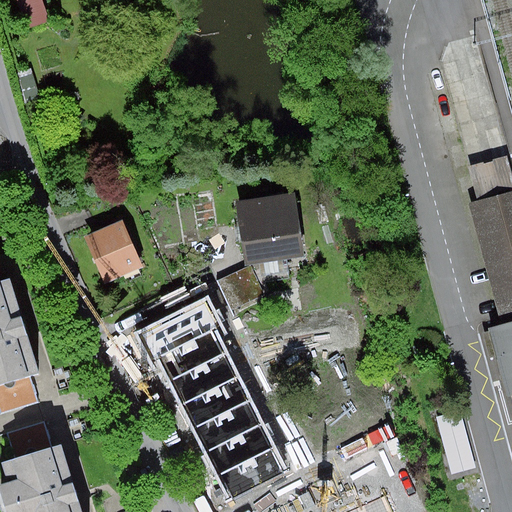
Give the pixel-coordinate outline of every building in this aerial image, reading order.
[(51,0),(16,0),(21,17),(53,8),(51,0)] [(468,204),(502,324),(511,321),(511,164),(510,157),(505,159),(471,168),(480,201),(468,204)] [(295,199),(241,206),(249,265),(303,258),(295,199)] [(0,221),(0,369),(1,371),(11,368),(17,388),(66,375),(58,348),(71,344),(61,307),(52,310),(43,278),(27,282),(23,269),(32,266),(23,236),(6,241),(0,221)] [(124,222),(87,238),(105,281),(143,265),(124,222)] [(250,267),(218,282),(232,310),(264,295),(250,267)] [(161,364),(229,497),(287,467),(221,340),(228,336),(208,297),(133,335),(151,370),(161,364)] [(508,397),(511,411),(511,321),(502,324),(503,326),(489,329),(490,332),(482,334),(489,358),(497,356),(508,397)] [(450,476),(477,468),(460,406),(433,413),(450,476)] [(90,447),(33,463),(40,486),(31,488),(37,511),(109,511),(109,510),(119,507),(112,481),(100,485),(90,447)] [(391,511),(384,497),(352,511),(391,511)]
